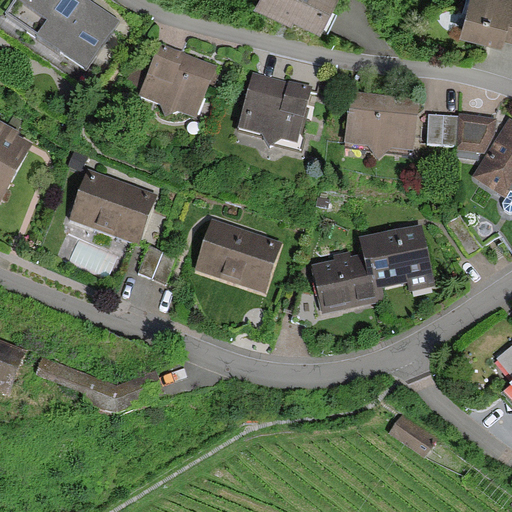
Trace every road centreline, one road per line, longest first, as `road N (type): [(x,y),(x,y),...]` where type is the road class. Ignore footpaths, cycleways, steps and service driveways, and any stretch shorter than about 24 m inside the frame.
road 1 (residential): [(0,265),(164,331),(290,369),(351,369),(407,349)]
road 2 (residential): [(131,0),(305,51),(511,88)]
road 3 (residential): [(407,349),(430,382),(511,456)]
road 4 (residential): [(407,349),(511,279)]
